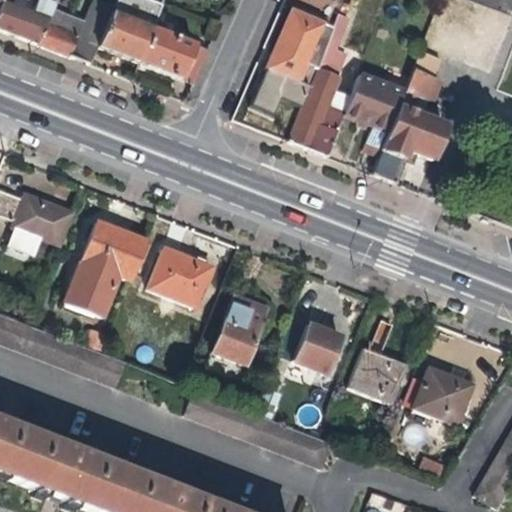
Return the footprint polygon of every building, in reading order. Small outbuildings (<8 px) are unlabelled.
[(9,8),(12,0),(0,0),(0,1),(0,31),(9,35),(35,46),(50,11),(52,7),(35,1),(28,16),(9,8)] [(81,23),(50,11),(35,46),(88,66),(96,48),(137,65),(150,31),(109,15),(112,8),(91,0),(81,23)] [(114,3),(112,8),(109,15),(150,31),(152,24),(154,19),(114,3)] [(330,30),(288,13),(251,107),(271,116),(278,99),(299,107),(330,30)] [(335,16),(330,30),(299,107),(286,142),(297,147),(325,158),(341,116),(341,115),(325,109),(345,55),(333,50),(335,44),(337,45),(346,21),(335,16)] [(162,28),(152,24),(150,31),(137,65),(191,86),(205,53),(159,36),(162,28)] [(379,154),(378,156),(370,175),(391,183),(403,153),(430,164),(443,128),(409,114),(415,100),(426,104),(435,82),(432,81),(440,61),(417,53),(410,73),(408,77),(401,95),(399,101),(398,104),(396,109),(379,154)] [(360,150),(378,156),(379,154),(396,109),(398,104),(399,101),(401,95),(408,77),(362,60),(341,115),(341,116),(369,126),(360,150)] [(0,192),(0,216),(12,221),(9,228),(12,230),(6,246),(31,258),(38,240),(57,248),(71,214),(35,200),(22,195),(20,200),(0,192)] [(472,212),(498,222),(502,212),(476,202),(472,212)] [(129,283),(144,244),(118,233),(95,224),(64,305),(99,319),(115,278),(129,283)] [(192,309),(208,269),(183,259),(163,251),(147,291),(192,309)] [(209,356),(240,368),(260,318),(248,313),(251,305),(246,304),(231,298),(209,356)] [(0,346),(112,390),(122,365),(0,318),(0,346)] [(290,364),(323,377),(338,340),(321,333),(304,326),(290,364)] [(345,390),(389,406),(403,367),(380,358),(361,350),(345,390)] [(410,410),(454,427),(469,387),(447,379),(426,371),(410,410)] [(329,445),(286,429),(196,394),(187,419),(319,470),(329,445)] [(216,511),(0,427),(0,477),(49,496),(88,511),(216,511)] [(497,507),(511,481),(511,433),(475,494),(497,507)] [(422,456),(419,467),(440,474),(444,463),(422,456)]
